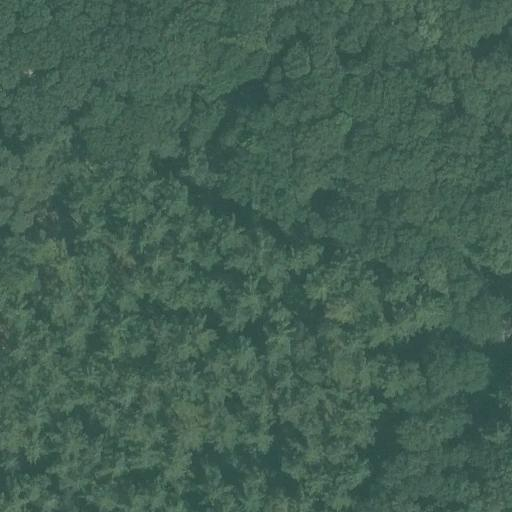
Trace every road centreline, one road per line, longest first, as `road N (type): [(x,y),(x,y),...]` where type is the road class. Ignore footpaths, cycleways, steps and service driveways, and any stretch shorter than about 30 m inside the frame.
road 1 (track): [(511,200),(181,0)]
road 2 (tertiary): [(435,511),(511,325)]
